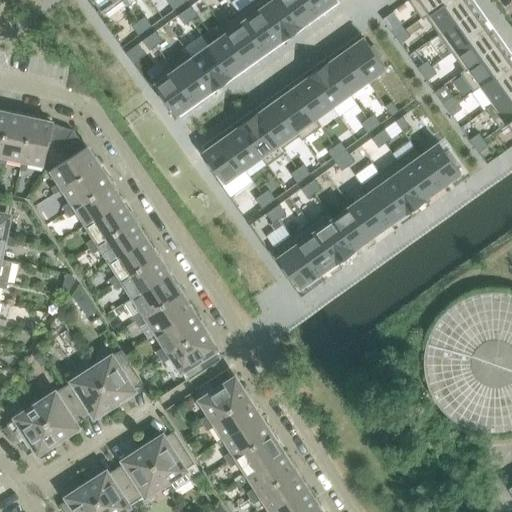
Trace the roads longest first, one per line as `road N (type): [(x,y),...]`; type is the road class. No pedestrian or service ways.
road 1 (residential): [(247,348),(93,105),(0,82)]
road 2 (residential): [(28,492),(247,348)]
road 3 (residential): [(354,511),(247,348)]
